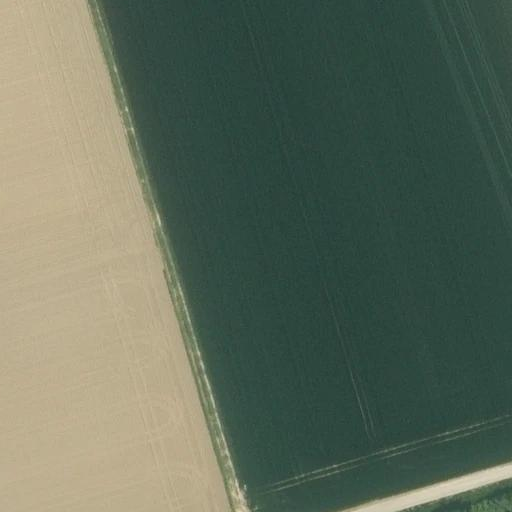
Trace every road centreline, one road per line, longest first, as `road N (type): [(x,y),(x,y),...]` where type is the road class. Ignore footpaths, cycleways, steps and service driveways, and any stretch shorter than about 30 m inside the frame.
road 1 (track): [(238,511),(88,0)]
road 2 (track): [(511,472),(377,511)]
